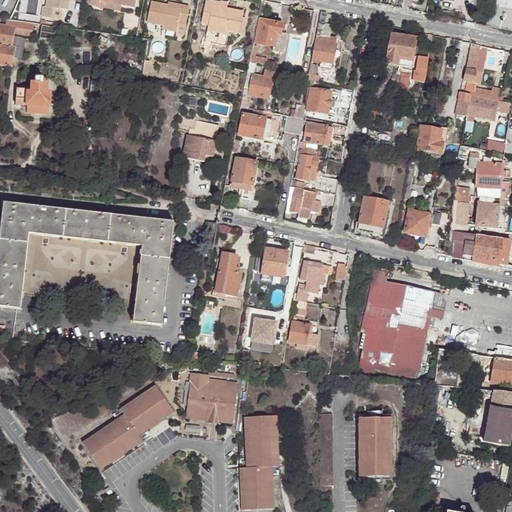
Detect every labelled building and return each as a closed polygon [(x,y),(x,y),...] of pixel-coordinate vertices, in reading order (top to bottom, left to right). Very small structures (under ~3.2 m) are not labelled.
[(69,0),(46,0),(46,7),(44,8),(42,18),(62,20),(64,10),(68,11),(70,1),(69,0)] [(209,23),(208,27),(218,29),(218,32),(215,44),(223,46),(227,30),(239,33),(243,16),(243,11),(226,8),(213,5),(214,2),(206,0),(202,22),(209,23)] [(511,0),(491,0),(491,5),(511,9),(511,0)] [(100,1),(99,5),(120,9),(122,5),(100,1)] [(181,8),(168,5),(151,2),(147,22),(162,25),(178,27),(179,22),(186,23),(189,7),(182,6),(181,8)] [(511,9),(491,5),(487,26),(511,30),(511,9)] [(327,13),(320,12),(318,24),(325,24),(327,13)] [(280,47),(282,35),(284,24),(260,19),(255,43),(280,47)] [(14,28),(32,30),(33,24),(14,21),(14,28)] [(0,24),(0,64),(11,67),(14,48),(11,46),(12,34),(14,28),(0,24)] [(325,24),(318,24),(316,34),(325,37),(329,38),(329,36),(331,26),(325,24)] [(56,27),(42,25),(40,38),(54,40),(56,27)] [(14,28),(12,34),(30,37),(32,30),(14,28)] [(427,41),(429,34),(417,31),(416,40),(427,41)] [(416,40),(391,35),(386,63),(411,67),(413,55),(416,40)] [(329,38),(325,37),(323,42),(335,45),(336,37),(329,36),(329,38)] [(100,43),(106,46),(107,47),(109,42),(102,37),(98,42),(100,43)] [(335,45),(323,42),(316,41),(312,60),(321,62),(332,64),(333,56),(334,51),(335,45)] [(479,45),(470,43),(465,68),(474,70),(477,58),(479,45)] [(487,46),(479,45),(477,58),(484,59),(487,46)] [(425,70),(427,58),(413,55),(411,67),(425,70)] [(477,58),(474,70),(475,71),(474,78),(479,79),(478,83),(479,84),(484,59),(477,58)] [(256,63),(250,61),(247,73),(252,75),(253,75),(256,63)] [(332,64),(321,62),(320,67),(321,68),(329,70),(331,69),(332,64)] [(310,63),(308,73),(315,75),(317,64),(310,63)] [(474,70),(465,68),(463,80),(473,82),(474,78),(475,71),(474,70)] [(264,71),(264,77),(271,79),(271,80),(275,80),(276,73),(264,71)] [(248,94),(252,75),(247,73),(243,92),(248,94)] [(315,75),(308,73),(307,80),(309,81),(318,82),(319,76),(315,75)] [(400,87),(408,88),(410,75),(402,73),(400,87)] [(264,77),(253,75),(252,75),(248,94),(250,95),(267,99),(271,80),(271,79),(264,77)] [(31,83),(31,90),(30,94),(27,93),(26,105),(48,107),(50,94),(46,94),(46,84),(43,83),(43,78),(35,78),(34,83),(31,83)] [(463,80),(461,88),(474,91),(475,83),(473,82),(463,80)] [(477,87),(476,91),(475,95),(482,96),(498,100),(500,92),(494,91),(477,87)] [(328,114),(330,92),(310,88),(306,110),(328,114)] [(240,106),(247,108),(250,95),(248,94),(243,92),(242,97),(240,106)] [(471,94),(461,92),(459,100),(469,102),(471,94)] [(17,93),(16,105),(26,105),(27,93),(17,93)] [(471,94),(469,102),(468,109),(467,114),(472,114),(479,116),(479,110),(480,107),(482,96),(475,95),(471,94)] [(498,100),(482,96),(480,107),(491,109),(496,110),(498,104),(498,100)] [(377,120),(379,101),(372,100),(369,119),(377,120)] [(457,113),(467,114),(468,109),(469,102),(459,100),(457,113)] [(48,107),(26,105),(26,112),(48,114),(48,107)] [(303,117),(305,106),(296,105),(294,119),(303,121),(303,117)] [(479,110),(479,116),(490,118),(491,113),(491,109),(480,107),(479,110)] [(270,120),(272,114),(254,110),(252,116),(242,113),(237,135),(261,140),(265,119),(270,120)] [(472,114),(467,114),(462,146),(466,147),(502,155),(504,143),(481,139),(480,144),(473,143),(474,139),(470,139),(471,135),(468,134),(472,114)] [(303,121),(294,119),(287,117),(284,133),(300,137),(303,121)] [(271,121),(270,120),(265,119),(261,140),(267,141),(271,121)] [(186,136),(214,141),(218,125),(194,121),(193,129),(188,128),(186,136)] [(347,127),(333,123),(330,135),(345,138),(347,127)] [(306,125),(303,142),(306,143),(323,146),(326,128),(306,125)] [(421,126),(417,148),(440,152),(442,143),(439,142),(441,129),(421,126)] [(213,150),(214,141),(186,136),(182,157),(202,162),(203,158),(204,156),(206,149),(213,150)] [(240,139),(234,138),(232,152),(237,152),(240,139)] [(303,142),(299,142),(297,153),(315,157),(316,151),(305,148),(306,143),(303,142)] [(211,157),(213,150),(206,149),(204,156),(208,157),(211,157)] [(310,167),(315,168),(318,159),(301,155),(296,180),(306,183),(307,181),(310,167)] [(477,168),(477,177),(480,177),(502,179),(502,165),(479,163),(479,158),(477,158),(471,158),(470,167),(477,168)] [(243,185),(242,191),(241,198),(250,199),(257,163),(237,159),(232,182),(243,185)] [(502,165),(502,179),(507,179),(509,179),(510,166),(502,165)] [(313,182),(315,168),(310,167),(307,181),(313,182)] [(480,177),(477,177),(476,187),(479,187),(478,196),(480,197),(507,198),(507,195),(500,195),(501,186),(501,185),(502,179),(480,177)] [(230,189),(242,191),(243,185),(232,182),(230,189)] [(325,192),(336,194),(337,186),(326,185),(325,192)] [(470,188),(455,186),(454,195),(469,196),(470,188)] [(290,188),(284,220),(288,221),(290,212),(297,214),(297,217),(306,219),(308,211),(317,213),(319,202),(312,201),(313,192),(290,188)] [(469,196),(454,195),(453,206),(468,207),(468,201),(469,196)] [(358,223),(383,228),(388,203),(375,200),(365,198),(364,197),(358,223)] [(480,197),(479,202),(479,203),(499,206),(505,207),(507,198),(480,197)] [(2,203),(0,223),(0,240),(26,243),(28,234),(61,237),(64,210),(2,203)] [(496,228),(499,206),(479,203),(476,225),(482,226),(496,228)] [(110,216),(64,210),(61,237),(107,243),(110,216)] [(409,210),(406,221),(406,222),(405,229),(404,232),(425,237),(430,215),(409,210)] [(468,213),(452,211),(451,222),(466,224),(468,213)] [(172,223),(110,216),(107,243),(141,247),(140,257),(168,260),(172,223)] [(212,232),(214,223),(205,222),(204,231),(212,232)] [(451,222),(450,232),(454,232),(467,234),(468,224),(466,224),(451,222)] [(382,234),(383,228),(358,223),(357,228),(382,234)] [(454,232),(450,256),(497,267),(497,262),(474,257),(477,235),(467,234),(454,232)] [(26,243),(21,295),(134,308),(140,257),(141,247),(107,243),(61,237),(28,234),(26,243)] [(501,239),(477,235),(474,257),(497,262),(498,259),(501,239)] [(501,239),(498,259),(497,262),(497,267),(502,268),(505,268),(509,240),(501,239)] [(26,243),(0,240),(0,307),(19,309),(21,295),(26,243)] [(266,252),(263,270),(263,273),(264,273),(273,275),(284,277),(288,253),(267,249),(266,252)] [(256,268),(263,270),(266,252),(259,251),(256,268)] [(221,254),(214,294),(236,298),(241,274),(237,273),(233,272),(236,257),(221,254)] [(140,257),(134,308),(132,322),(161,326),(168,260),(140,257)] [(304,261),(300,281),(306,283),(309,283),(312,272),(321,274),(322,266),(304,261)] [(337,266),(334,282),(343,282),(345,267),(337,266)] [(378,280),(387,282),(388,273),(375,270),(373,279),(378,280)] [(305,292),(306,293),(316,296),(318,287),(322,287),(325,275),(321,274),(312,272),(309,283),(306,283),(304,291),(305,292)] [(364,324),(368,325),(378,280),(373,279),(364,324)] [(360,367),(418,379),(429,326),(441,329),(443,324),(430,321),(431,317),(436,292),(387,282),(378,280),(368,325),(360,367)] [(300,281),(298,290),(304,291),(306,283),(300,281)] [(295,301),(305,303),(306,293),(305,292),(304,291),(298,290),(295,301)] [(442,320),(446,300),(441,293),(436,292),(431,317),(442,320)] [(304,309),(305,303),(295,301),(293,301),(292,308),(304,309)] [(308,333),(309,325),(292,322),(288,342),(296,343),(306,345),(308,333)] [(321,328),(309,325),(308,333),(319,335),(321,328)] [(319,335),(308,333),(306,345),(317,347),(319,335)] [(191,352),(189,360),(204,361),(205,355),(191,352)] [(497,383),(511,385),(511,359),(495,357),(492,383),(497,383)] [(188,373),(183,417),(205,420),(205,422),(215,424),(215,421),(230,423),(236,375),(206,371),(206,375),(188,373)] [(457,378),(456,387),(477,390),(478,380),(457,378)] [(152,385),(151,385),(116,410),(119,415),(80,442),(82,444),(123,416),(120,410),(154,387),(152,385)] [(123,416),(82,444),(97,467),(138,439),(134,434),(163,414),(164,416),(171,412),(154,387),(120,410),(123,416)] [(511,393),(494,391),(489,418),(484,416),(483,418),(472,415),(468,438),(508,447),(511,428),(511,393)] [(138,439),(97,467),(98,469),(142,439),(139,434),(164,416),(163,414),(134,434),(138,439)] [(332,414),(319,414),(320,485),(333,485),(332,414)] [(243,510),(269,510),(268,467),(274,467),(273,417),(243,418),(243,426),(246,426),(248,468),(241,468),(243,510)] [(268,467),(269,510),(272,508),(271,470),(277,470),(276,417),(273,417),(274,467),(268,467)] [(360,418),(361,468),(358,468),(358,477),(389,476),(388,417),(360,418)] [(239,510),(243,510),(241,468),(248,468),(246,426),(243,426),(244,465),(237,465),(239,510)]
